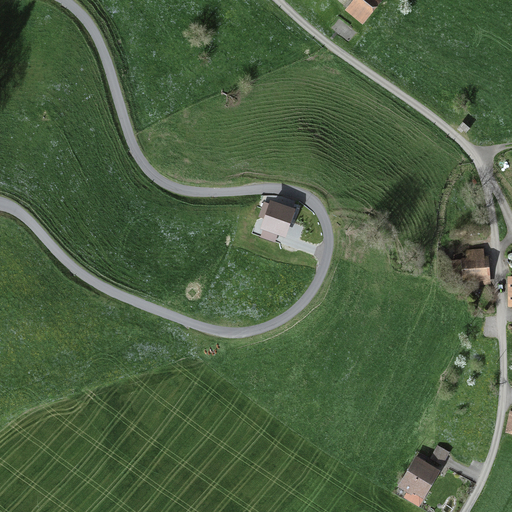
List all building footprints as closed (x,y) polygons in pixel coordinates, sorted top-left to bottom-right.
[(377,1),(376,0),(354,0),(347,9),(363,22),(372,12),(370,10),(377,1)] [(470,128),(463,122),(459,127),(466,133),(470,128)] [(293,209),(270,201),(260,227),(284,236),(293,209)] [(468,263),(452,264),(453,280),(464,279),(464,284),(488,283),(487,262),(482,262),(482,254),(468,255),(468,263)] [(446,450),(439,445),(433,456),(440,461),(446,450)] [(436,467),(417,457),(403,483),(411,487),(406,495),(418,501),(436,467)]
